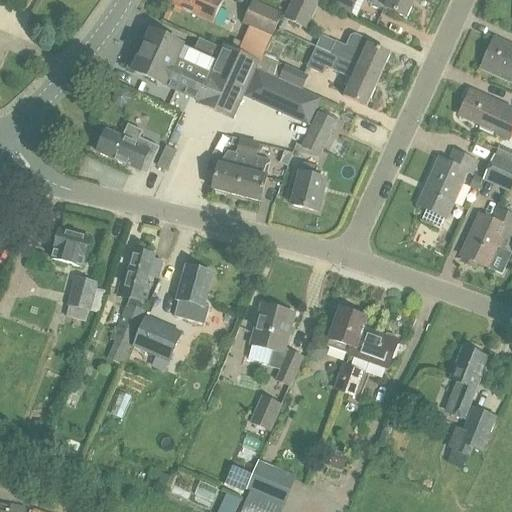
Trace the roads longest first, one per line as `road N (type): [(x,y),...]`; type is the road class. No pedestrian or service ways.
road 1 (residential): [(346,258),(69,190),(0,151)]
road 2 (residential): [(346,258),(463,0)]
road 3 (tertiary): [(0,140),(124,0)]
road 4 (residential): [(511,317),(346,258)]
